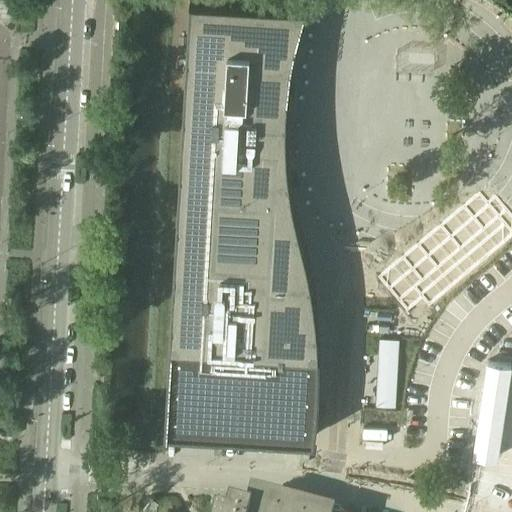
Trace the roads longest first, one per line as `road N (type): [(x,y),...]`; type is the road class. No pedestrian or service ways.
road 1 (unclassified): [(47,471),(74,0)]
road 2 (residential): [(438,511),(273,480),(47,471)]
